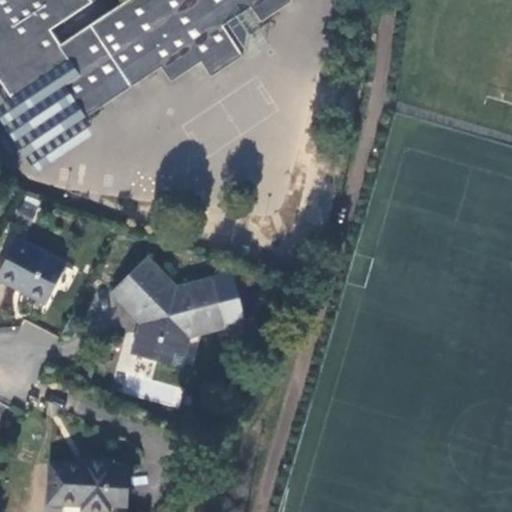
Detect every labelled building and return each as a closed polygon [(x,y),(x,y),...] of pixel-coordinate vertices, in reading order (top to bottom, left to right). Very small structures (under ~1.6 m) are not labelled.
[(0,0),(0,75),(12,94),(14,97),(55,70),(85,115),(160,66),(171,79),(201,61),(212,76),(243,55),(224,24),(227,22),(248,8),(251,6),(261,21),(293,0),(292,0),(125,0),(61,43),(51,30),(94,1),(93,0),(0,0)] [(248,8),(227,22),(251,58),(271,46),(248,8)] [(14,97),(12,94),(0,102),(0,111),(39,168),(95,131),(85,115),(55,70),(14,97)] [(66,265),(18,239),(0,271),(0,278),(17,288),(19,285),(47,300),(66,265)] [(140,322),(133,354),(183,367),(186,358),(177,355),(181,337),(192,334),(227,324),(215,277),(177,287),(146,257),(112,291),(140,322)] [(177,355),(186,358),(192,334),(181,337),(177,355)] [(146,401),(179,404),(180,386),(148,383),(146,401)] [(63,511),(125,511),(132,480),(115,477),(116,470),(89,466),(89,472),(74,470),(75,466),(57,463),(51,496),(65,500),(63,511)]
